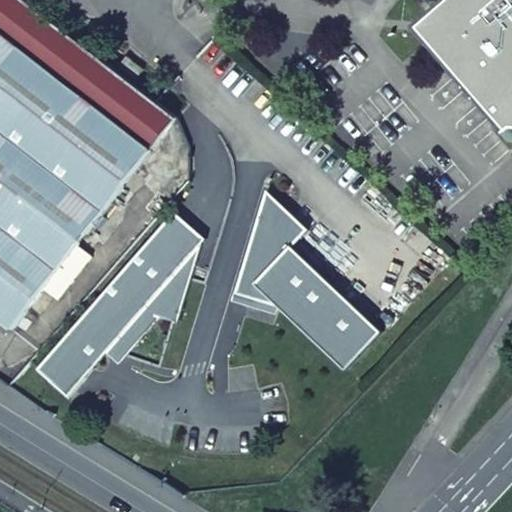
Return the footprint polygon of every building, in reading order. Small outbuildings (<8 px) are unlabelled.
[(0,0),(0,318),(15,330),(133,177),(149,190),(173,158),(158,146),(177,120),(23,0),(0,0)] [(456,23),(455,36),(444,45),(511,123),(511,0),(461,0),(447,13),(456,23)] [(447,13),(430,28),(444,45),(455,36),(456,23),(447,13)] [(135,81),(143,71),(126,58),(118,68),(135,81)] [(274,192),(242,294),(283,307),(286,303),(355,368),(389,333),(298,246),(314,231),(274,192)] [(179,211),(42,369),(75,398),(212,239),(179,211)]
